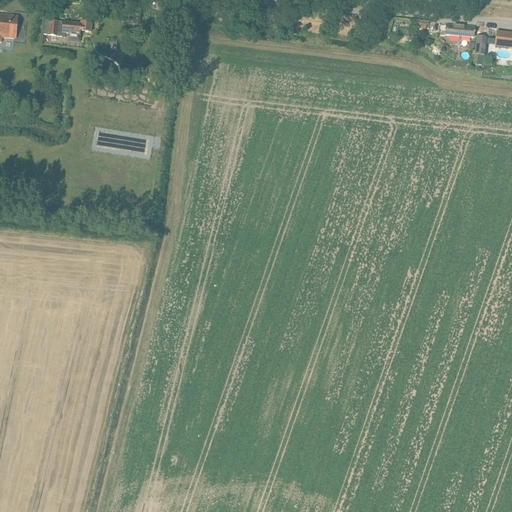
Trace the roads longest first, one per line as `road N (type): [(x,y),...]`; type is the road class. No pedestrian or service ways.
road 1 (track): [(103,511),(172,231),(196,39),(399,64),(456,87),(511,94)]
road 2 (tertiary): [(511,25),(250,0)]
road 3 (track): [(137,0),(168,11),(175,24),(162,123)]
